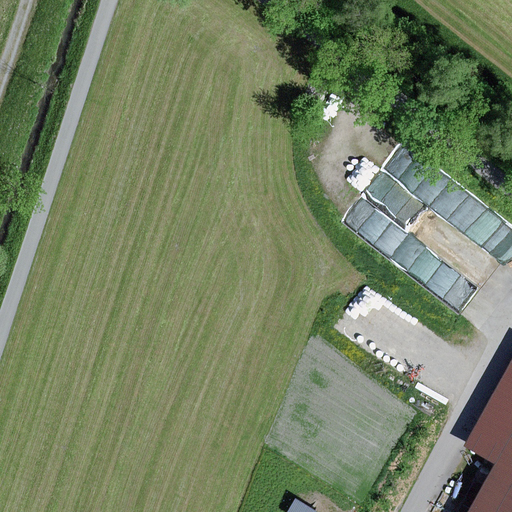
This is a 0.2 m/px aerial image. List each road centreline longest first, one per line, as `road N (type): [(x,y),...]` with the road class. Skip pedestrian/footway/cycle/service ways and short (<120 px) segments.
road 1 (track): [(118,0),(0,357)]
road 2 (track): [(285,0),(511,180)]
road 3 (track): [(424,511),(511,337)]
